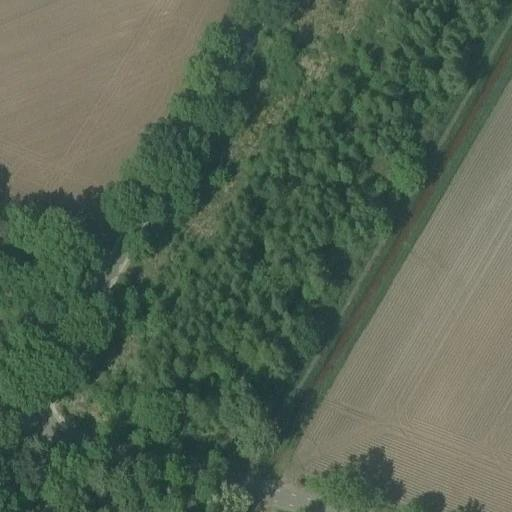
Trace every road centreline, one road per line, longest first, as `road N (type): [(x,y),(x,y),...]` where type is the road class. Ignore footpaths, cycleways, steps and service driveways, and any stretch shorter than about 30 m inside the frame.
road 1 (unclassified): [(23,431),(271,0)]
road 2 (unclassified): [(308,511),(23,431)]
